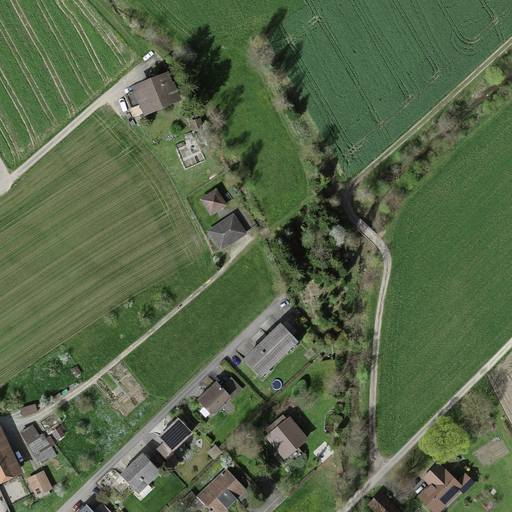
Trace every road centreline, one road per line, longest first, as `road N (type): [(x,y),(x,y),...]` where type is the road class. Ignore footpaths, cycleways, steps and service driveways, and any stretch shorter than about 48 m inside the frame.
road 1 (track): [(376,482),(374,379),(386,255),(350,219),(347,197),(511,45)]
road 2 (track): [(0,420),(34,421),(82,389),(219,273),(246,240)]
road 3 (track): [(376,482),(511,343)]
